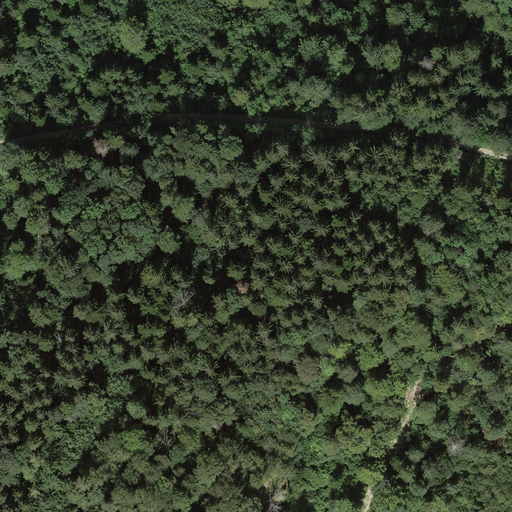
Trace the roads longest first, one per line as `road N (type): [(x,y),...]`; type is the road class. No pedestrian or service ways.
road 1 (track): [(376,126),(308,145),(177,218),(44,329),(171,323)]
road 2 (track): [(0,144),(179,116),(376,126)]
road 3 (track): [(511,316),(438,356),(416,384),(400,437),(361,511)]
road 4 (track): [(333,305),(295,304),(206,329),(171,323)]
road 5 (track): [(376,126),(511,154)]
